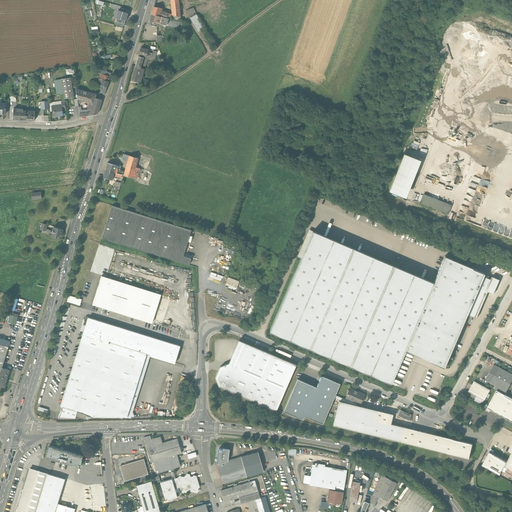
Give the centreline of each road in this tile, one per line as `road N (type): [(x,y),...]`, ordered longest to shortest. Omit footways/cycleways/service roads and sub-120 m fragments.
road 1 (residential): [(442,418),(214,325),(202,333),(200,427)]
road 2 (primary): [(109,116),(25,401)]
road 3 (secondary): [(200,427),(373,453),(426,478),(458,511)]
road 4 (track): [(285,0),(171,80),(122,100)]
road 5 (residential): [(442,418),(511,291)]
road 6 (primary): [(144,0),(109,116)]
